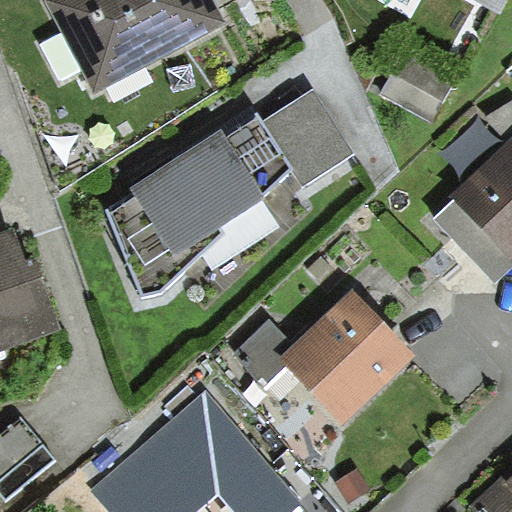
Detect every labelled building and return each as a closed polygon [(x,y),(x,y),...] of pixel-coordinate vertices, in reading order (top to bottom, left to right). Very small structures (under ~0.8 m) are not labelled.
[(54,0),(48,3),(95,96),(224,31),(208,0),(54,0)] [(464,0),(501,20),(511,0),(464,0)] [(456,75),(397,42),(380,72),(392,79),(384,94),(431,120),(456,75)] [(187,163),(108,211),(142,300),(162,297),(224,236),(265,208),(263,203),(294,173),(304,190),(354,159),(313,94),(264,125),(259,118),(187,163)] [(511,143),(499,156),(451,200),(457,207),(436,226),(494,288),(511,270),(511,143)] [(16,235),(0,239),(0,354),(60,333),(35,262),(26,266),(16,235)] [(274,323),(236,357),(265,389),(286,369),(342,430),(413,365),(351,298),(309,337),(297,348),(274,323)] [(210,398),(98,493),(114,511),(179,511),(214,483),(238,511),(291,511),(298,506),(284,490),(261,509),(253,499),(266,487),(234,449),(242,436),(210,398)] [(511,511),(511,480),(507,475),(468,511),(511,511)]
